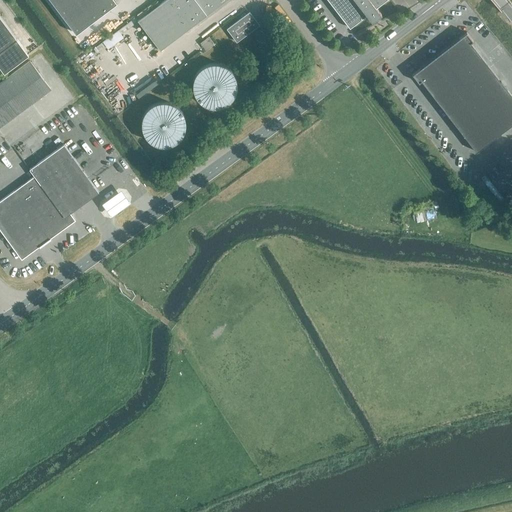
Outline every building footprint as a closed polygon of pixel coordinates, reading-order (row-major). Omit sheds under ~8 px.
[(50,0),(75,32),(115,2),(113,0),(50,0)] [(225,0),(163,0),(136,21),(159,51),(225,0)] [(326,0),(348,28),(366,15),(371,22),(380,14),(375,8),(385,0),(326,0)] [(236,42),(259,25),(250,12),(227,29),(236,42)] [(0,69),(2,73),(27,54),(0,17),(0,69)] [(418,82),(421,80),(452,119),(451,119),(476,151),(511,123),(511,96),(500,81),(499,82),(470,42),(473,40),(466,32),(412,74),(418,82)] [(0,81),(0,125),(49,89),(28,60),(0,81)] [(207,106),(212,108),(218,108),(224,106),(229,103),(233,98),(236,93),(237,87),(236,81),(234,76),(231,71),(227,67),(221,65),(215,64),(209,65),(203,68),(198,72),(194,78),(193,83),(193,89),(195,95),(198,100),(202,104),(207,106)] [(170,102),(164,102),(157,102),(151,105),(146,110),(143,115),(142,121),(142,127),(143,132),(146,137),(150,141),(155,144),(161,146),(167,145),(173,144),(178,141),(182,136),(184,131),(185,125),(185,119),(183,114),(180,109),(175,105),(170,102)] [(97,192),(63,144),(28,169),(33,175),(0,199),(0,230),(20,258),(74,220),(69,213),(97,192)]
